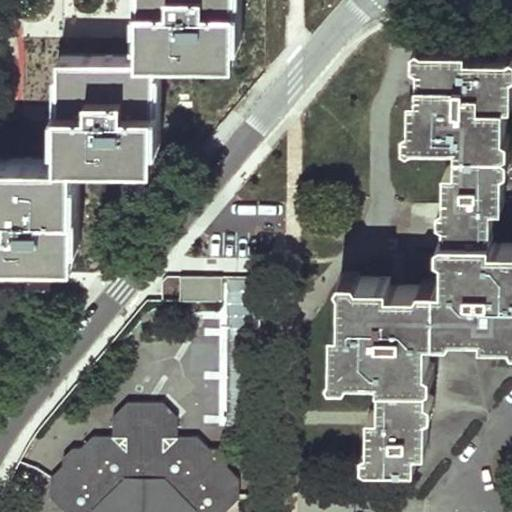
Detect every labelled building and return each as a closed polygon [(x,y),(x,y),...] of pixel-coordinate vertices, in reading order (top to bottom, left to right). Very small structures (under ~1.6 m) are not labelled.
[(237,57),(236,0),(141,0),(141,56),(156,56),(237,57)] [(425,47),(423,47),(420,44),(414,47),(414,62),(419,66),(419,63),(422,63),(426,59),(425,47)] [(511,70),(508,68),(508,55),(467,54),(467,47),(425,47),(426,59),(422,63),(419,63),(419,66),(418,94),(411,95),(410,124),(410,126),(416,126),(416,142),(457,143),(457,150),(499,150),(499,134),(502,133),(505,133),(505,132),(504,102),(511,101),(511,70)] [(155,159),(156,56),(141,56),(61,55),(60,158),(75,159),(155,159)] [(416,142),(416,126),(410,126),(410,124),(404,127),(404,141),(411,144),(415,142),(416,142)] [(509,146),(510,134),(505,132),(505,133),(502,133),(499,134),(499,150),(505,150),(509,146)] [(504,167),(505,166),(499,164),(499,150),(457,150),(457,165),(446,166),(446,201),(445,203),(451,205),(451,218),(445,219),(445,233),(451,233),(493,233),(493,203),(505,203),(504,167)] [(510,153),(505,150),(499,150),(499,164),(505,166),(504,167),(510,165),(510,153)] [(0,260),(74,261),(75,159),(60,158),(0,157),(0,260)] [(451,218),(451,205),(445,203),(446,201),(441,203),(440,216),(445,219),(451,218)] [(511,241),(493,241),(493,233),(451,233),(451,247),(445,250),(445,280),(437,281),(437,292),(437,323),(451,323),(452,329),(455,329),(484,329),(484,336),(511,336),(511,241)] [(451,247),(451,233),(445,233),(440,238),(440,247),(445,250),(451,247)] [(359,277),(361,276),(357,271),(343,272),(340,276),(343,281),(343,283),(359,284),(359,277)] [(437,323),(437,292),(424,291),(422,285),(391,285),(391,277),(361,276),(359,277),(359,284),(343,283),(343,324),(335,325),(334,365),(348,366),(350,372),(352,372),(382,372),(382,380),(422,381),(423,367),(427,365),(429,333),(437,334),(437,323)] [(222,301),(221,277),(179,277),(179,302),(222,301)] [(437,292),(437,281),(424,280),(422,285),(424,291),(437,292)] [(455,329),(452,329),(451,323),(437,323),(437,334),(452,334),(455,329)] [(256,426),(257,328),(219,328),(220,426),(256,426)] [(352,372),(350,372),(348,366),(334,365),(332,371),(334,376),(349,377),(352,372)] [(434,377),(434,366),(427,365),(423,367),(422,381),(429,381),(434,377)] [(428,395),(429,381),(422,381),(382,380),(381,411),(371,410),(370,446),(371,449),(375,450),(375,463),(417,464),(417,448),(428,448),(429,413),(429,411),(425,410),(423,408),(423,398),(428,395)] [(433,409),(434,399),(428,395),(423,398),(423,408),(429,411),(429,413),(433,409)] [(177,437),(177,417),(162,403),(127,403),(112,417),(113,437),(127,452),(163,451),(177,437)] [(225,511),(239,499),(239,479),(226,467),(227,458),(218,449),(208,449),(197,437),(177,437),(163,451),(127,452),(113,437),(92,437),(80,449),(71,449),(62,458),(63,466),(50,479),(50,499),(62,511),(225,511)] [(375,463),(375,450),(371,449),(370,446),(363,449),(364,460),(369,463),(375,463)]
